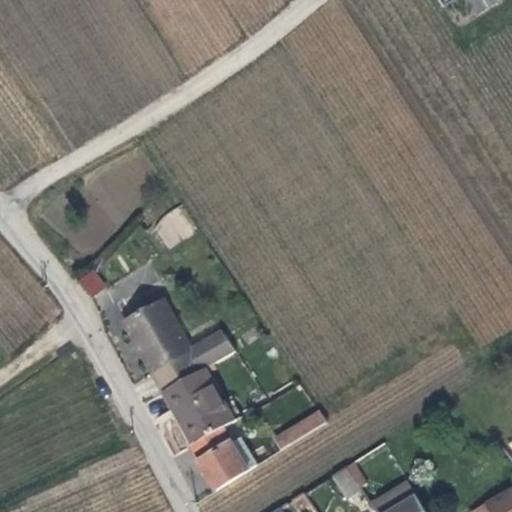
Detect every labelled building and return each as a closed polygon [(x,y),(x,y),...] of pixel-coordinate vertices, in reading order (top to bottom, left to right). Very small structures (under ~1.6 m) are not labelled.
[(153,222),(166,247),(194,234),(182,208),(153,222)] [(92,298),(107,286),(93,268),(77,280),(92,298)] [(164,296),(157,299),(190,355),(196,352),(164,296)] [(121,320),(145,361),(164,394),(200,374),(190,355),(157,299),(121,320)] [(200,374),(164,394),(173,411),(180,407),(187,418),(180,422),(193,445),(224,428),(240,419),(232,403),(224,408),(204,372),(200,374)] [(180,407),(173,411),(180,422),(187,418),(180,407)] [(320,413),(287,433),(276,440),(284,452),(295,445),(327,425),(320,413)] [(193,445),(189,448),(217,493),(251,472),(233,442),(224,428),(193,445)] [(233,442),(251,472),(259,467),(240,438),(233,442)] [(345,501),(360,492),(345,469),(330,478),(345,501)] [(425,511),(410,486),(371,510),(372,511),(425,511)] [(511,511),(511,490),(474,511),(511,511)]
